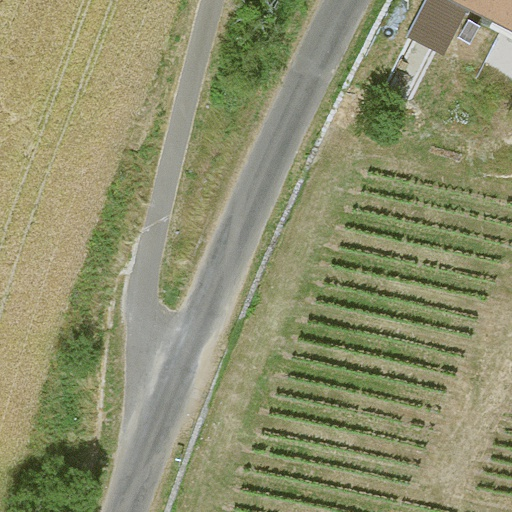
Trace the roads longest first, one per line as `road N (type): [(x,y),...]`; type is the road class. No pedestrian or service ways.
road 1 (unclassified): [(347,0),(162,409)]
road 2 (unclassified): [(213,0),(146,274),(143,356),(162,409)]
